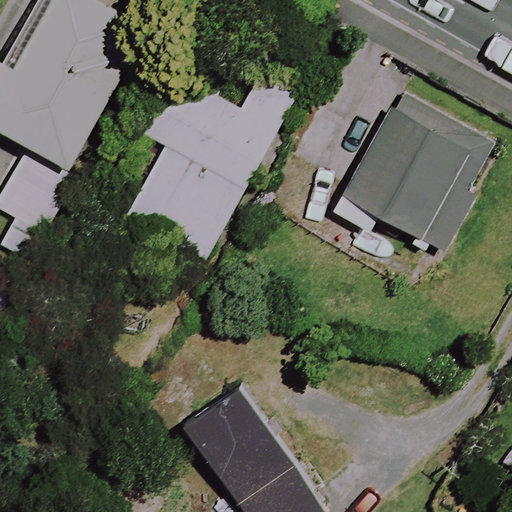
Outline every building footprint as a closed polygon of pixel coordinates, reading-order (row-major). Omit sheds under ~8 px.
[(147,28),(120,14),(94,0),(42,0),(10,63),(0,58),(0,126),(75,166),(147,28)] [(208,258),(298,96),(196,39),(145,130),(168,142),(129,214),(208,258)] [(498,143),(403,90),(346,194),(447,250),(480,191),(473,187),(498,143)] [(74,178),(25,154),(0,202),(0,206),(18,215),(3,244),(33,259),(74,178)] [(385,224),(344,202),(322,243),(362,265),(385,224)] [(329,511),(239,381),(184,419),(247,511),(329,511)]
